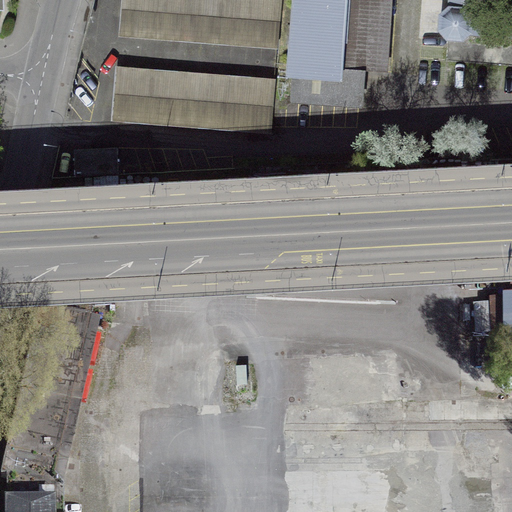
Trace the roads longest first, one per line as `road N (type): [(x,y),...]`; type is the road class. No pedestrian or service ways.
road 1 (primary): [(511,222),(0,249)]
road 2 (residential): [(41,80),(0,252)]
